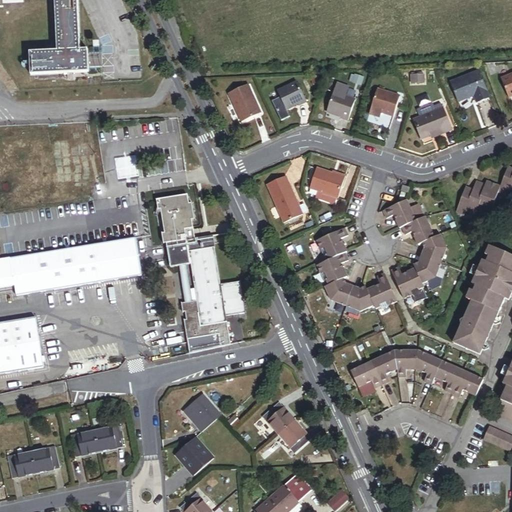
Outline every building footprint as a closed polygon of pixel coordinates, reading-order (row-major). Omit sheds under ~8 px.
[(88,54),(88,50),(80,50),(78,0),(54,0),(57,51),(30,52),(31,75),(89,73),(89,68),(88,54)] [(102,68),(101,54),(88,54),(89,68),(102,68)] [(478,102),(491,97),(480,70),(452,81),(460,101),(473,96),(472,95),(475,94),(478,102)] [(511,73),(502,78),(510,98),(511,96),(511,73)] [(361,86),(364,78),(355,75),(352,83),(361,86)] [(425,83),(425,75),(411,75),(411,83),(425,83)] [(308,102),(298,81),(278,90),(287,110),(299,105),(300,106),(308,102)] [(242,122),(262,113),(249,84),(228,93),(242,122)] [(395,117),(401,97),(377,89),(369,115),(381,119),(382,114),(395,117)] [(348,121),(355,100),(334,92),(327,113),(340,117),(339,119),(348,121)] [(452,130),(442,107),(413,119),(422,140),(435,134),(436,136),(452,130)] [(338,200),(345,178),(332,173),(317,168),(310,189),(321,193),(321,194),(338,200)] [(455,214),(463,217),(465,212),(475,216),(476,213),(488,218),(498,194),(506,197),(508,192),(511,193),(511,169),(508,168),(500,188),(486,182),(483,189),(476,186),(473,192),(465,188),(455,214)] [(304,214),(287,175),(268,184),(285,223),(304,214)] [(416,222),(406,201),(383,212),(386,220),(393,217),(399,230),(401,229),(416,222)] [(222,285),(213,237),(195,240),(192,221),(195,221),(194,217),(163,223),(165,234),(162,235),(164,245),(166,245),(170,268),(179,267),(187,266),(190,265),(195,295),(192,296),(193,302),(186,303),(181,304),(183,313),(185,313),(186,320),(184,321),(190,355),(231,346),(226,318),(247,315),(242,282),(222,285)] [(434,239),(425,218),(416,222),(401,229),(405,236),(412,233),(417,246),(421,244),(434,239)] [(347,254),(341,240),(348,237),(345,229),(317,242),(320,250),(325,248),(328,256),(326,257),(328,262),(345,254),(347,254)] [(440,264),(446,249),(440,236),(434,239),(421,244),(424,250),(421,257),(440,264)] [(0,288),(15,286),(17,296),(142,276),(137,239),(0,261),(0,288)] [(328,256),(325,248),(320,250),(324,258),(326,257),(328,256)] [(491,259),(494,251),(488,248),(485,257),(488,257),(491,259)] [(481,351),(485,344),(493,326),(496,319),(504,300),(508,302),(511,294),(511,293),(511,258),(494,251),(491,259),(488,257),(486,264),(481,261),(478,269),(474,278),(471,285),(475,287),(473,293),(475,294),(471,302),(465,318),(459,322),(460,328),(453,344),(479,357),(481,351)] [(347,278),(341,265),(348,262),(345,254),(328,262),(317,267),(320,275),(325,273),(328,281),(326,282),(328,286),(344,280),(347,278)] [(435,280),(440,264),(421,257),(418,264),(413,266),(415,271),(421,286),(435,280)] [(192,296),(187,266),(179,267),(186,303),(193,302),(192,296)] [(474,278),(478,269),(472,266),(469,275),(474,278)] [(421,286),(415,271),(402,276),(398,268),(390,272),(403,300),(412,296),(409,292),(417,288),(418,291),(423,289),(421,286)] [(397,303),(384,275),(376,278),(380,286),(367,292),(373,307),(375,310),(380,308),(379,306),(386,303),(388,307),(397,303)] [(345,308),(353,288),(346,285),(344,280),(328,286),(324,288),(330,301),(345,308)] [(373,307),(367,292),(365,288),(359,290),(353,288),(345,308),(360,313),(373,307)] [(419,293),(418,291),(417,288),(409,292),(412,296),(419,293)] [(471,302),(475,294),(473,293),(469,292),(466,300),(471,302)] [(0,374),(44,368),(36,318),(0,324),(0,374)] [(397,371),(395,352),(371,362),(382,386),(389,383),(386,376),(397,371)] [(415,370),(418,352),(395,352),(397,371),(398,378),(405,378),(406,370),(415,370)] [(434,379),(442,362),(418,352),(415,370),(426,376),(423,382),(431,386),(434,379)] [(382,386),(371,362),(350,372),(358,388),(371,382),(374,389),(382,386)] [(452,395),(462,371),(442,362),(434,379),(447,385),(444,392),(452,395)] [(511,362),(509,369),(505,377),(502,385),(506,387),(495,413),(495,414),(511,421),(511,362)] [(505,377),(509,369),(504,367),(500,375),(505,377)] [(475,397),(483,380),(462,371),(452,395),(459,399),(462,391),(475,397)] [(203,433),(223,416),(205,395),(185,412),(203,433)] [(296,421),(280,403),(264,417),(279,436),(296,421)] [(235,430),(242,423),(235,416),(228,422),(235,430)] [(312,439),(296,421),(279,436),(282,439),(277,443),(284,452),(290,448),(295,454),(312,439)] [(124,449),(120,426),(96,431),(100,454),(124,449)] [(511,437),(488,428),(483,441),(511,453),(511,437)] [(100,454),(96,431),(73,436),(77,459),(100,454)] [(215,459),(197,438),(177,456),(195,477),(215,459)] [(61,470),(57,448),(32,453),(37,475),(61,470)] [(37,475),(32,453),(9,458),(14,480),(37,475)] [(288,511),(298,504),(309,494),(295,477),(270,500),(280,511),(288,511)] [(233,495),(239,490),(235,486),(234,487),(231,484),(226,488),(233,495)] [(327,503),(335,511),(350,497),(342,488),(327,503)] [(184,511),(213,511),(217,507),(211,500),(206,504),(197,494),(181,508),(184,511)] [(280,511),(270,500),(255,511),(280,511)]
